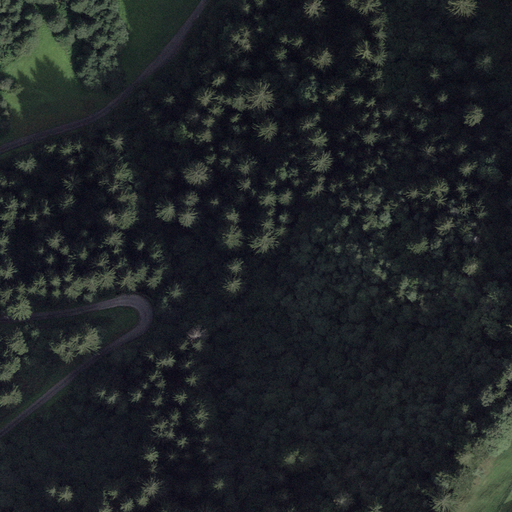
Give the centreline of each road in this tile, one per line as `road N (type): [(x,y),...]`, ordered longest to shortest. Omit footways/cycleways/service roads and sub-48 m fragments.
road 1 (track): [(0,432),(148,324),(134,302),(0,320)]
road 2 (track): [(0,150),(96,116),(136,89),(205,0)]
